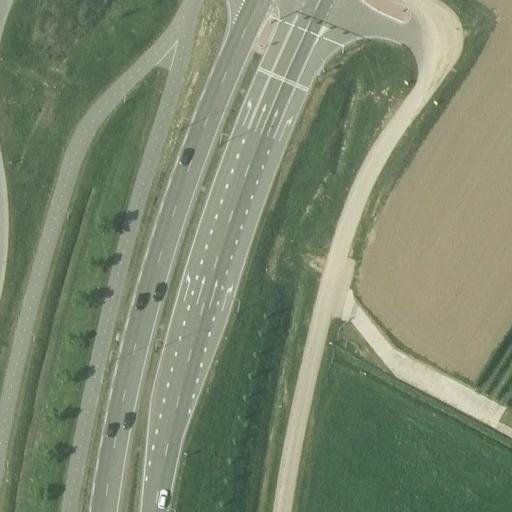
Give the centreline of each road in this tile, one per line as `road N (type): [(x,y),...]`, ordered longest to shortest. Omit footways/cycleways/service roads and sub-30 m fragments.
road 1 (secondary): [(154,511),(231,213),(320,0)]
road 2 (secondary): [(259,0),(204,126),(153,280),(103,511)]
road 3 (unclassified): [(281,511),(319,322),(350,216),(379,154),(447,55)]
road 4 (unclassified): [(320,0),(447,55)]
